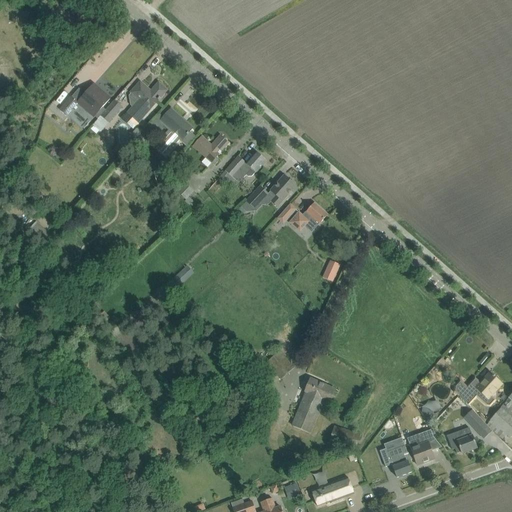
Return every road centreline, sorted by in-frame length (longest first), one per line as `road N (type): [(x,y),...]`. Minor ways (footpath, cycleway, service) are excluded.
road 1 (tertiary): [(511,348),(120,0)]
road 2 (unclassified): [(375,511),(511,460)]
